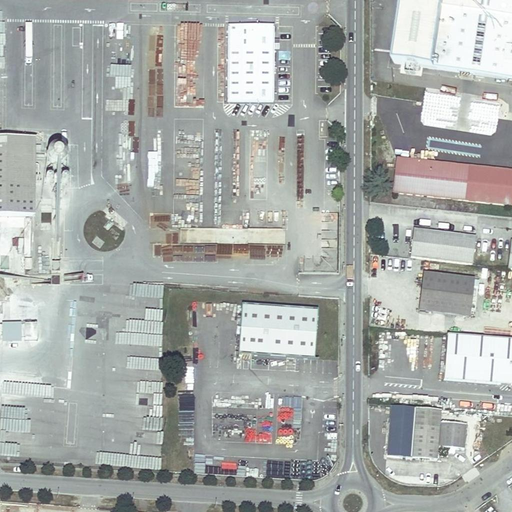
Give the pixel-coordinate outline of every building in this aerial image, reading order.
[(511,0),(400,0),(392,64),(511,81),(511,0)] [(188,40),(201,40),(201,24),(188,24),(188,40)] [(229,25),(228,102),(274,102),(274,50),(274,45),(274,25),(229,25)] [(0,216),(34,217),(34,172),(40,172),(40,146),(34,146),(34,138),(0,137),(0,216)] [(511,172),(396,160),(392,194),(511,206),(511,172)] [(472,238),(410,231),(407,259),(469,266),(472,238)] [(421,274),(419,293),(417,312),(468,318),(473,280),(421,274)] [(313,360),(317,310),(241,304),(237,355),(299,359),(313,360)] [(38,324),(0,324),(0,338),(38,338),(38,324)] [(511,340),(444,335),(440,381),(511,386),(511,340)] [(414,409),(410,460),(435,462),(437,449),(460,451),(462,428),(439,425),(440,412),(414,409)]
